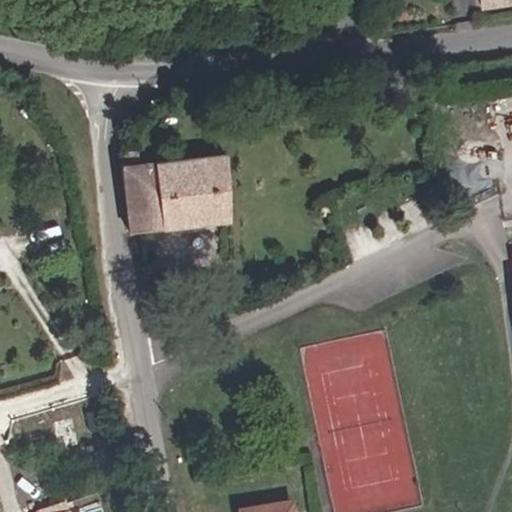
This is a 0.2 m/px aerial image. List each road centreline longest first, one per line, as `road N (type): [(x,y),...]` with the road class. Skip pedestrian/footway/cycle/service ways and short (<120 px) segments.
road 1 (tertiary): [(166,511),(110,213),(106,69)]
road 2 (tertiary): [(106,69),(178,74),(327,59)]
road 3 (tertiary): [(327,59),(511,38)]
